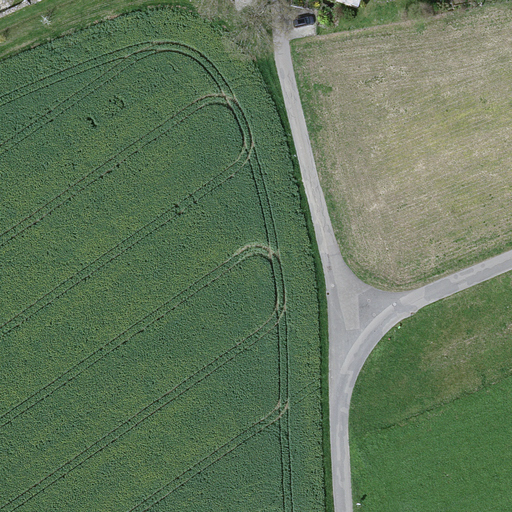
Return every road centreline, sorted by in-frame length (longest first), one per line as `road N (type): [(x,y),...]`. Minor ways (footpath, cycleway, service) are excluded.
road 1 (unclassified): [(343,327),(283,62),(278,0)]
road 2 (unclassified): [(343,511),(343,327)]
road 3 (unclassified): [(343,327),(511,259)]
